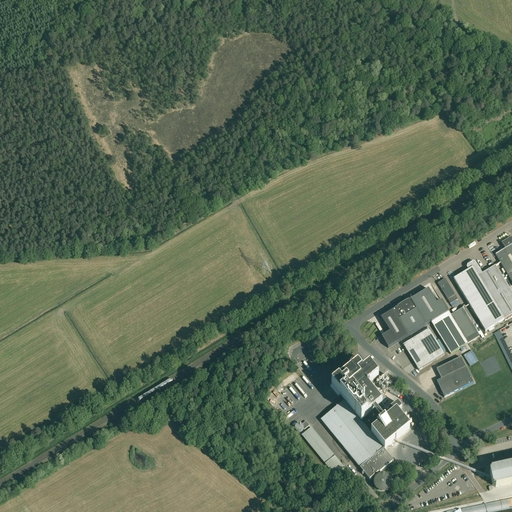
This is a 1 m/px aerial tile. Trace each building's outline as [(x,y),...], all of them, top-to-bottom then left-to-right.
[(511,238),(502,243),(501,243),(505,249),(495,255),(508,275),(511,272),(511,238)] [(511,293),(495,266),(482,274),(475,263),(473,262),(467,266),(466,268),(468,271),(453,280),(485,332),(511,315),(511,293)] [(452,303),(458,300),(445,279),(438,284),(448,300),(450,299),(452,303)] [(428,290),(381,319),(389,333),(381,338),(388,349),(431,323),(450,354),(479,337),(462,309),(450,316),(448,313),(449,313),(441,301),(437,304),(428,290)] [(419,371),(444,355),(429,330),(403,345),(419,371)] [(501,331),(497,333),(503,346),(508,344),(501,331)] [(444,398),(473,384),(461,358),(437,370),(441,380),(437,382),(444,398)] [(344,401),(321,421),(360,468),(369,480),(374,476),(377,480),(376,480),(376,481),(376,483),(375,484),(376,485),(376,486),(376,487),(377,488),(378,489),(379,490),(380,490),(381,490),(382,490),(383,490),(384,490),(386,490),(387,489),(387,488),(388,487),(387,487),(387,486),(388,485),(388,484),(388,483),(387,482),(387,481),(386,480),(385,479),(385,478),(384,478),(384,476),(381,475),(381,478),(380,478),(379,478),(379,479),(376,475),(393,462),(384,451),(409,430),(395,413),(401,409),(397,404),(387,411),(376,398),(381,394),(371,383),(378,377),(369,365),(362,371),(357,365),(331,386),(339,396),(340,395),(344,401)] [(302,436),(334,475),(343,467),(311,428),(302,436)] [(511,465),(492,470),(489,474),(490,478),(492,486),(495,488),(511,483),(511,465)]
